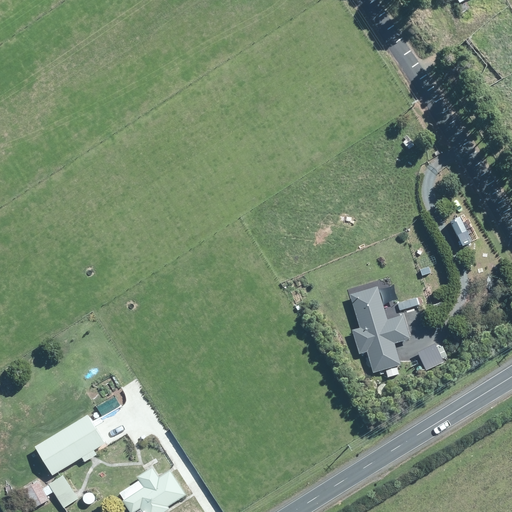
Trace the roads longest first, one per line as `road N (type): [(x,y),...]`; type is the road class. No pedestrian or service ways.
road 1 (unclassified): [(511,234),(364,0)]
road 2 (tertiary): [(511,376),(302,511)]
